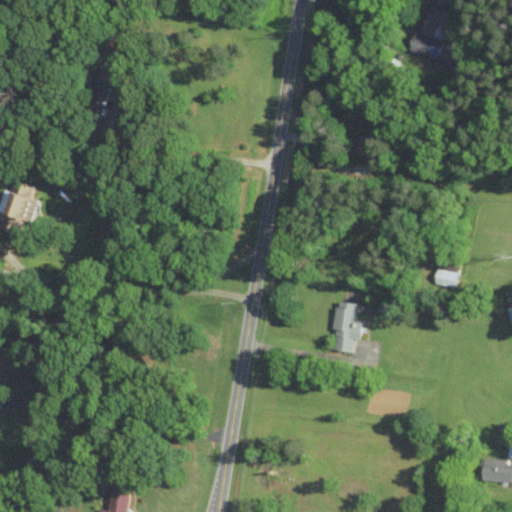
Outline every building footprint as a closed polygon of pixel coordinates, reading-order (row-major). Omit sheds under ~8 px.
[(450,12),(427,4),(411,50),(434,59),(450,12)] [(0,188),(0,189),(0,217),(0,218),(0,217),(0,228),(21,233),(24,217),(33,219),(38,198),(33,197),(36,184),(16,179),(14,191),(0,188)] [(434,284),(455,285),(456,270),(435,268),(434,284)] [(357,302),(337,299),(330,348),(350,351),(352,337),(358,338),(361,318),(355,317),(357,302)] [(479,478),(511,482),(511,463),(508,463),(508,459),(482,456),(479,478)] [(125,511),(128,487),(111,485),(108,509),(99,508),(98,511),(125,511)]
